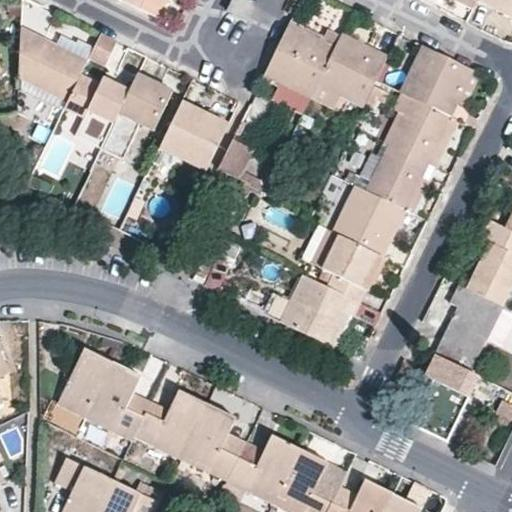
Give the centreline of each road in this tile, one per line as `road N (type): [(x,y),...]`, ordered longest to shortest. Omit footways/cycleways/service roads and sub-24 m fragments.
road 1 (residential): [(0,297),(93,309),(142,327),(352,429)]
road 2 (residential): [(352,429),(511,90)]
road 3 (residential): [(159,43),(218,70),(239,69),(279,0)]
road 4 (residential): [(511,67),(369,0)]
road 5 (residential): [(352,429),(475,487)]
